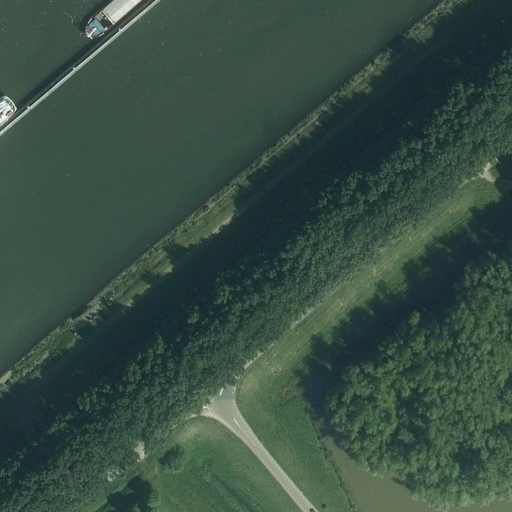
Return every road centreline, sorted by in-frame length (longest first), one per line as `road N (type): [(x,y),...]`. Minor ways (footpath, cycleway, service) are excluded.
road 1 (tertiary): [(219,402),(227,376),(511,135)]
road 2 (unclassified): [(68,511),(178,417),(219,402)]
road 3 (tertiary): [(309,511),(219,402)]
